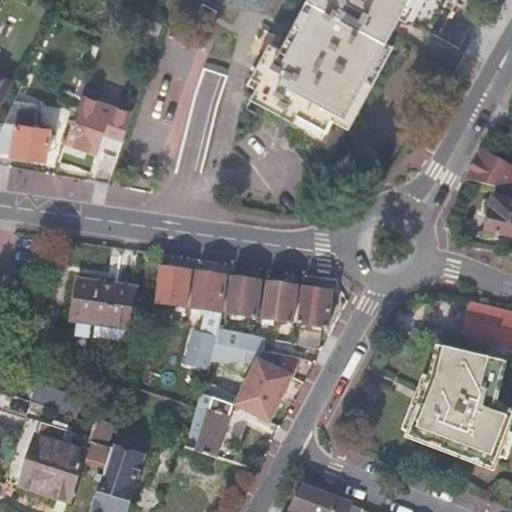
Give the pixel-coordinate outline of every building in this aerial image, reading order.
[(428,29),(444,0),(314,0),(287,49),(270,40),(253,70),(262,74),(251,94),(295,117),(298,111),(325,126),(336,108),(346,114),(401,15),(428,29)] [(0,101),(10,82),(0,75),(0,101)] [(81,95),(60,161),(93,171),(95,166),(114,172),(133,112),(81,95)] [(0,130),(0,151),(46,159),(51,130),(36,128),(39,109),(11,106),(0,130)] [(511,171),(511,169),(483,153),(468,181),(504,188),(511,171)] [(511,201),(494,198),(487,234),(511,238),(511,201)] [(191,270),(160,266),(155,300),(185,305),(191,270)] [(223,276),(195,271),(189,306),(218,310),(223,276)] [(260,282),(229,277),(224,311),(255,315),(260,282)] [(297,287),(264,282),(259,316),(292,322),(297,287)] [(74,321),(128,329),(134,291),(79,283),(74,321)] [(333,293),(304,288),(299,322),(327,327),(333,293)] [(511,349),(511,316),(467,306),(458,338),(511,349)] [(29,318),(31,315),(28,314),(21,338),(29,318)] [(47,321),(31,315),(29,318),(21,338),(12,358),(34,365),(47,321)] [(220,329),(217,329),(214,341),(240,346),(242,333),(220,329)] [(268,420),(301,358),(262,350),(235,401),(268,420)] [(501,364),(442,351),(435,386),(431,396),(437,398),(431,416),(483,435),(492,408),(501,364)] [(38,382),(35,390),(81,406),(84,396),(38,382)] [(81,406),(35,390),(31,400),(78,415),(81,406)] [(201,390),(184,445),(216,456),(228,416),(218,413),(224,397),(201,390)] [(437,398),(431,396),(414,442),(421,445),(431,416),(437,398)] [(511,441),(511,415),(492,408),(483,435),(510,445),(511,441)] [(431,416),(421,445),(500,474),(510,445),(483,435),(431,416)] [(92,441),(106,445),(111,424),(98,419),(97,421),(92,441)] [(69,502),(83,458),(85,451),(34,435),(17,485),(69,502)] [(83,458),(107,465),(112,447),(106,445),(92,441),(88,439),(85,451),(83,458)] [(107,465),(92,511),(125,511),(142,457),(116,448),(112,447),(107,465)] [(347,511),(349,508),(301,490),(289,511),(347,511)]
